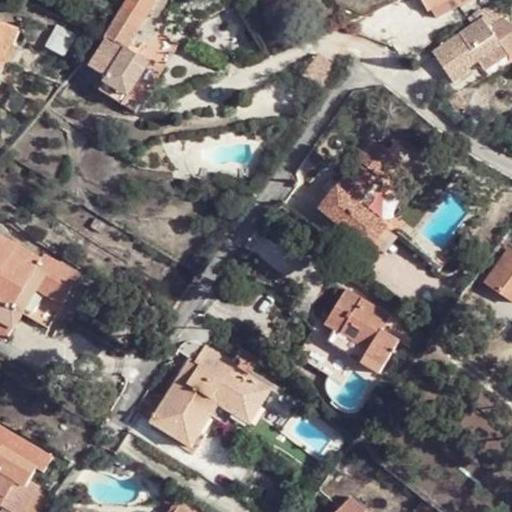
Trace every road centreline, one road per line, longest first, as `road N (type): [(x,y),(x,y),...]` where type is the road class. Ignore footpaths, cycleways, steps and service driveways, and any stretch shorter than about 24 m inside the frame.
road 1 (residential): [(378,65),(342,86),(206,274),(104,442)]
road 2 (residential): [(511,168),(378,65)]
